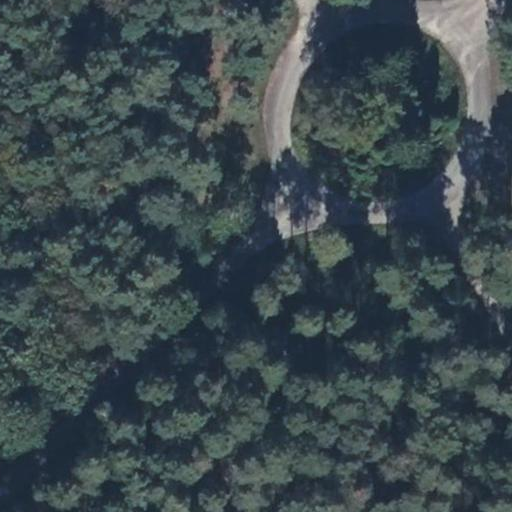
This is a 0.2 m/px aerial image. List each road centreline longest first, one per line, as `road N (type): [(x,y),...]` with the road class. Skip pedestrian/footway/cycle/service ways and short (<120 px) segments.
road 1 (track): [(484,92),(455,38),(414,12),(366,8),(321,24),(289,58),(275,102),(281,148),(306,187),(347,212),(394,216),(439,199),(478,152)]
road 2 (track): [(306,187),(0,496)]
road 3 (track): [(439,199),(511,323)]
